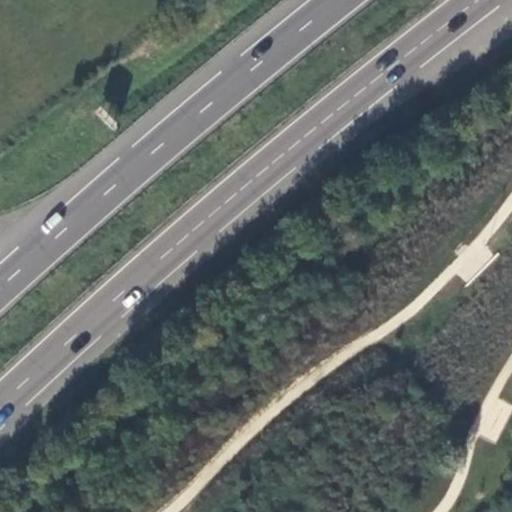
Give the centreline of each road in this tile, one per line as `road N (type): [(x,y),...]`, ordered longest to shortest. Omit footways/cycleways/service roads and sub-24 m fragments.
road 1 (trunk): [(0,406),(299,141),(478,0)]
road 2 (trunk): [(337,0),(0,289)]
